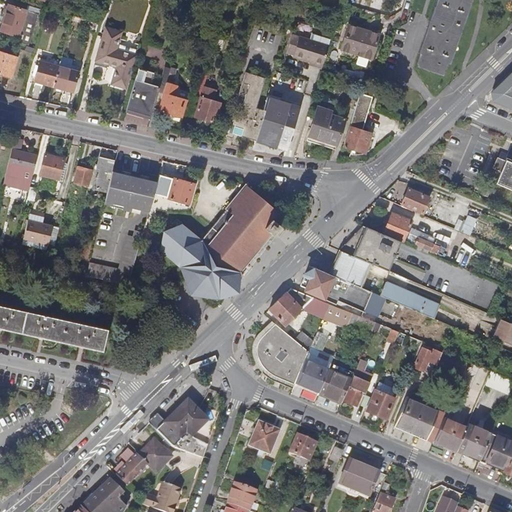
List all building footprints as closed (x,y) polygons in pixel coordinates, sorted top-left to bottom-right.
[(434,0),(415,66),(442,74),(463,0),(434,0)] [(38,17),(7,8),(0,30),(0,33),(17,39),(16,43),(28,47),(38,17)] [(380,34),(350,24),(342,48),(373,58),(380,34)] [(118,48),(121,37),(122,31),(106,26),(96,59),(116,65),(111,82),(127,87),(137,54),(118,48)] [(312,61),(324,65),(332,38),(318,34),(316,40),(295,33),(289,50),(296,52),(294,56),(312,61)] [(18,59),(0,52),(0,74),(12,79),(18,59)] [(52,86),(58,65),(39,60),(33,80),(52,86)] [(77,71),(59,66),(54,86),(72,91),(77,71)] [(152,107),(153,107),(157,95),(162,96),(163,90),(150,87),(153,74),(138,70),(126,111),(148,117),(152,107)] [(231,134),(255,141),(264,111),(256,108),(265,79),(245,73),(235,104),(243,106),(240,117),(233,115),(227,132),(231,134)] [(511,74),(494,92),(488,97),(506,105),(511,92),(511,74)] [(166,97),(162,96),(158,108),(160,109),(160,110),(183,116),(187,100),(176,96),(179,86),(170,84),(166,97)] [(372,95),(361,91),(344,145),(366,153),(373,132),(362,128),(372,95)] [(153,107),(158,108),(162,96),(157,95),(153,107)] [(217,103),(197,97),(191,117),(212,123),(217,103)] [(301,108),(268,97),(264,111),(255,141),(276,147),(277,145),(288,149),(301,108)] [(331,116),(317,112),(308,141),(335,149),(343,125),(330,121),(331,116)] [(23,139),(16,137),(13,148),(21,150),(23,139)] [(21,150),(13,148),(4,184),(30,190),(31,188),(39,155),(21,150)] [(95,178),(111,182),(117,160),(118,153),(103,149),(95,178)] [(42,176),(59,181),(65,160),(47,155),(42,176)] [(494,166),(501,169),(505,158),(498,155),(494,166)] [(107,196),(150,208),(150,206),(154,192),(159,175),(149,173),(150,170),(117,160),(111,182),(107,196)] [(511,162),(507,160),(497,183),(511,189),(511,162)] [(77,183),(89,186),(93,172),(80,168),(77,183)] [(195,183),(174,177),(174,178),(160,174),(159,175),(154,192),(169,196),(169,197),(189,203),(195,183)] [(201,237),(195,232),(184,268),(184,276),(193,284),(202,284),(209,291),(265,227),(274,234),(280,227),(273,220),(280,212),(248,184),(201,237)] [(39,190),(31,188),(30,190),(30,193),(28,200),(36,201),(37,196),(39,190)] [(430,197),(410,188),(403,204),(423,213),(430,197)] [(155,208),(150,206),(150,208),(147,221),(152,222),(155,208)] [(393,213),(383,235),(402,242),(411,221),(393,213)] [(158,245),(184,268),(195,232),(181,219),(158,245)] [(55,227),(29,220),(24,240),(50,247),(55,227)] [(120,265),(133,268),(145,228),(131,224),(120,265)] [(390,270),(402,242),(383,235),(366,227),(362,236),(358,234),(345,247),(342,250),(371,262),(390,270)] [(420,238),(416,248),(437,257),(441,247),(433,243),(420,238)] [(361,287),(371,262),(342,250),(331,274),(361,287)] [(336,300),(363,311),(372,291),(361,287),(331,274),(310,265),(309,266),(301,285),(301,287),(309,290),(308,292),(307,293),(331,304),(331,302),(334,303),(336,300)] [(388,281),(382,296),(398,303),(433,318),(440,303),(388,281)] [(303,310),(324,319),(330,306),(306,295),(304,300),(293,289),(287,295),(286,293),(270,309),(272,311),(286,325),(303,310)] [(330,306),(324,319),(346,329),(348,326),(354,312),(334,303),(331,302),(331,304),(330,306)] [(69,344),(95,350),(96,347),(104,349),(108,330),(0,306),(0,328),(14,332),(15,329),(29,332),(29,335),(56,341),(57,338),(69,341),(69,344)] [(354,312),(348,326),(372,336),(378,322),(354,312)] [(511,343),(511,342),(511,322),(501,318),(494,335),(511,343)] [(277,378),(294,386),(294,385),(296,383),(306,360),(309,353),(313,343),(303,334),(296,342),(277,325),(268,334),(263,339),(261,342),(260,349),(260,357),(262,363),(266,370),(271,374),(277,378)] [(386,341),(395,344),(400,332),(391,328),(386,341)] [(439,366),(462,376),(468,361),(446,351),(445,353),(425,345),(415,366),(424,370),(429,359),(440,363),(439,366)] [(296,383),(319,392),(324,381),(327,373),(328,370),(306,360),(296,383)] [(371,364),(361,360),(351,383),(344,400),(357,406),(358,405),(361,406),(371,383),(364,380),(371,364)] [(485,386),(508,396),(511,387),(511,379),(492,371),(485,386)] [(318,395),(342,405),(344,400),(351,383),(327,373),(324,381),(319,392),(318,395)] [(368,410),(386,418),(395,397),(393,396),(396,388),(380,381),(368,410)] [(296,383),(294,385),(310,392),(317,395),(318,395),(319,392),(296,383)] [(421,442),(432,446),(433,443),(444,419),(420,408),(422,404),(415,401),(413,405),(402,400),(390,429),(395,431),(408,436),(421,442)] [(163,422),(157,415),(152,420),(148,424),(171,448),(185,453),(202,459),(205,450),(179,440),(176,438),(183,432),(187,436),(200,425),(201,414),(189,403),(179,407),(163,422)] [(456,408),(449,405),(444,419),(433,443),(438,445),(456,453),(466,429),(450,422),(456,408)] [(260,422),(249,447),(269,456),(280,431),(260,422)] [(456,453),(479,463),(492,435),(468,424),(466,429),(456,453)] [(315,444),(295,435),(287,454),(304,461),(308,452),(311,454),(315,444)] [(511,451),(511,443),(492,435),(479,463),(485,466),(486,462),(504,470),(511,456),(511,455),(511,451)] [(138,456),(151,442),(149,440),(135,453),(138,456)] [(138,456),(135,453),(132,457),(114,475),(125,486),(147,465),(154,473),(169,457),(153,441),(151,442),(138,456)] [(330,461),(338,465),(342,454),(334,450),(330,461)] [(511,455),(511,456),(504,470),(503,473),(511,476),(511,455)] [(380,470),(350,457),(338,485),(367,498),(380,470)] [(85,504),(81,507),(86,511),(122,511),(125,508),(117,499),(123,493),(110,479),(103,486),(98,491),(91,498),(85,504)] [(155,499),(154,498),(151,508),(162,511),(172,511),(174,505),(173,505),(178,488),(161,482),(155,499)] [(233,482),(226,503),(247,510),(253,511),(264,511),(266,507),(251,501),(255,490),(233,482)] [(386,511),(392,499),(379,493),(370,511),(386,511)] [(145,495),(141,505),(151,508),(154,498),(145,495)] [(453,511),(454,511),(457,504),(443,497),(436,511),(453,511)] [(312,511),(314,509),(295,500),(289,511),(312,511)] [(467,511),(470,507),(458,501),(457,504),(454,511),(467,511)] [(246,511),(247,510),(226,503),(222,511),(246,511)]
